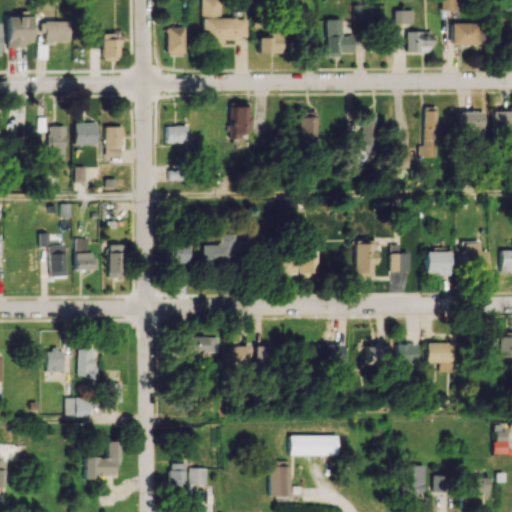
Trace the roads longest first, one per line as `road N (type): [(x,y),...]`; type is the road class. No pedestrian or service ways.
road 1 (residential): [(143,0),(147,511)]
road 2 (residential): [(511,303),(0,307)]
road 3 (residential): [(511,79),(0,83)]
